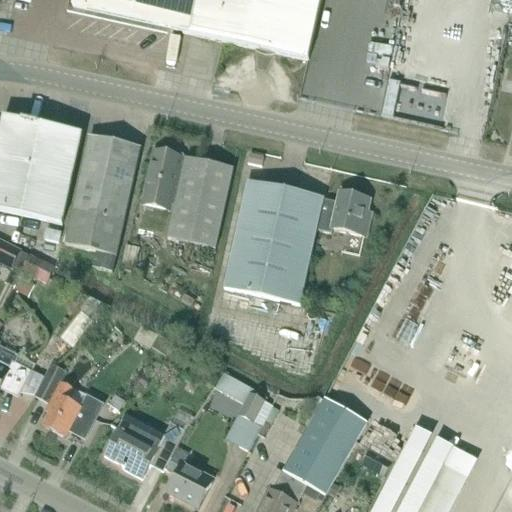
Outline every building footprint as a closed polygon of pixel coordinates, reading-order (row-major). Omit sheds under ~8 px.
[(322,0),(76,0),(74,12),(192,38),(309,64),(322,0)] [(5,120),(0,140),(0,213),(63,228),(83,137),(5,120)] [(73,216),(66,248),(97,255),(94,270),(114,275),(124,228),(141,152),(90,141),(73,216)] [(141,208),(173,216),(185,162),(174,159),(171,155),(163,153),(159,156),(153,155),(141,208)] [(185,162),(173,216),(167,241),(215,252),(234,173),(185,162)] [(317,234),(324,202),(248,186),(224,292),(301,309),(317,234)] [(338,205),(324,202),(317,234),(332,237),(333,233),(367,240),(372,216),(368,215),(371,203),(340,196),(338,205)] [(24,257),(0,244),(0,266),(15,275),(24,257)] [(32,258),(24,274),(48,287),(57,270),(32,258)] [(19,283),(14,292),(30,300),(35,291),(19,283)] [(76,311),(56,338),(73,349),(104,307),(77,294),(75,299),(84,303),(78,312),(76,311)] [(172,346),(160,338),(153,350),(165,357),(172,346)] [(0,392),(2,389),(20,398),(32,374),(14,365),(17,359),(0,350),(0,392)] [(53,367),(36,399),(50,406),(46,413),(51,416),(45,428),(68,439),(71,432),(88,440),(105,406),(62,385),(68,374),(53,367)] [(225,376),(217,392),(226,397),(233,395),(239,384),(225,376)] [(252,397),(241,418),(253,424),(263,430),(274,409),(252,397)] [(285,475),(308,488),(327,499),(368,427),(326,403),(285,475)] [(129,418),(107,459),(126,470),(125,472),(143,482),(151,468),(164,475),(187,434),(195,419),(182,412),(174,427),(172,426),(166,438),(129,418)] [(253,424),(240,449),(250,454),(263,430),(253,424)] [(179,452),(167,474),(177,479),(169,494),(198,510),(212,483),(184,468),(189,458),(179,452)] [(363,468),(386,480),(393,466),(371,453),(363,468)] [(294,511),(308,488),(285,475),(273,497),(268,494),(258,511),(294,511)]
